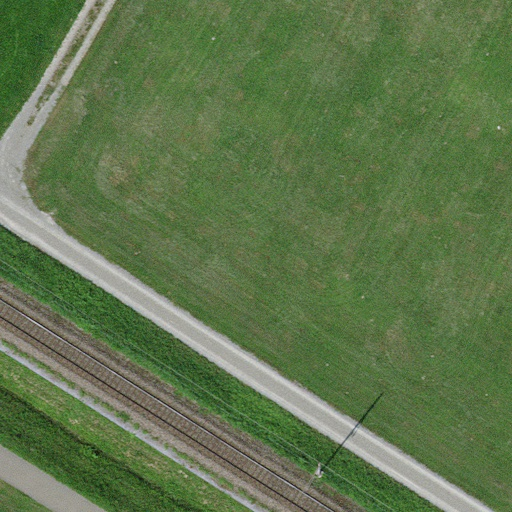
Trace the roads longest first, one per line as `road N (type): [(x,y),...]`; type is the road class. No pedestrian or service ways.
road 1 (track): [(474,511),(0,199)]
road 2 (track): [(0,171),(106,0)]
